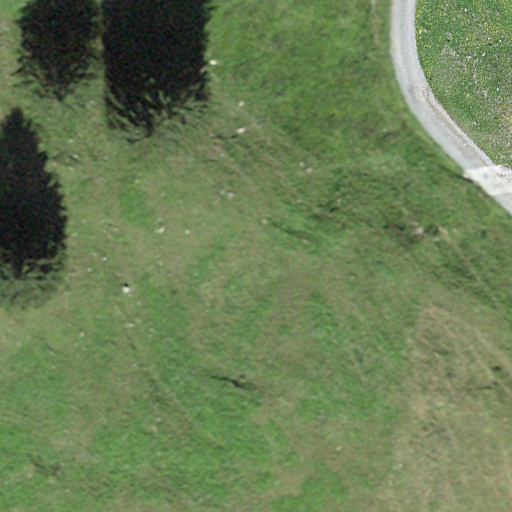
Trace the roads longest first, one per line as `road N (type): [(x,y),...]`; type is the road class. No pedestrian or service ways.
road 1 (track): [(116,0),(101,26),(146,307),(220,442)]
road 2 (track): [(511,202),(443,141),(412,92),(395,35),(397,0)]
